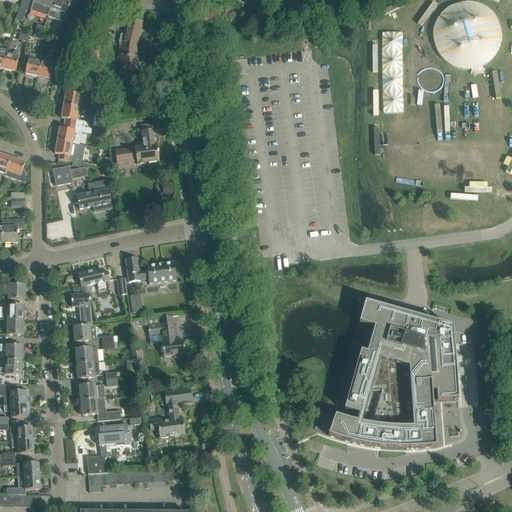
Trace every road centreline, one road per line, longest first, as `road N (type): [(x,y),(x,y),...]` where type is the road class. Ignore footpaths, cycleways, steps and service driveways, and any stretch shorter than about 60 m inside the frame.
road 1 (residential): [(59,511),(39,260)]
road 2 (tertiary): [(205,229),(176,0)]
road 3 (tertiary): [(294,511),(244,408),(219,322)]
road 4 (tertiary): [(219,322),(229,403),(260,511)]
road 5 (residential): [(205,229),(39,260)]
road 6 (unclassified): [(511,223),(496,233),(351,250)]
road 7 (unclassified): [(511,470),(398,511)]
